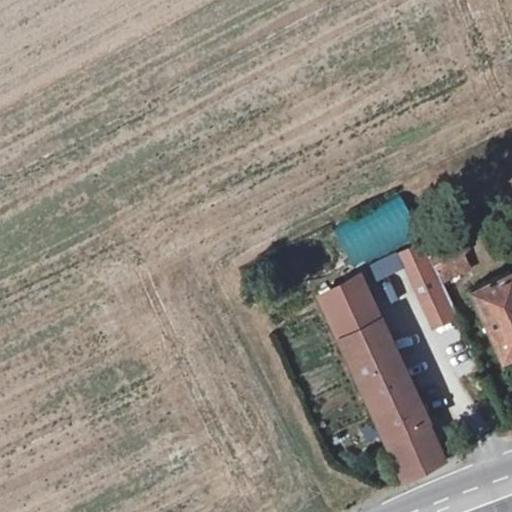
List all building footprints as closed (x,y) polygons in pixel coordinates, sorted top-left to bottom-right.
[(400,195),(332,226),(351,267),(419,237),(400,195)] [(399,254),(413,288),(433,330),(457,319),(444,289),(439,276),(423,244),(399,254)] [(457,256),(435,266),(444,284),(473,271),(464,253),(457,256)] [(511,357),(511,270),(469,289),(504,361),(511,357)] [(361,276),(322,296),(406,476),(447,455),(361,276)]
